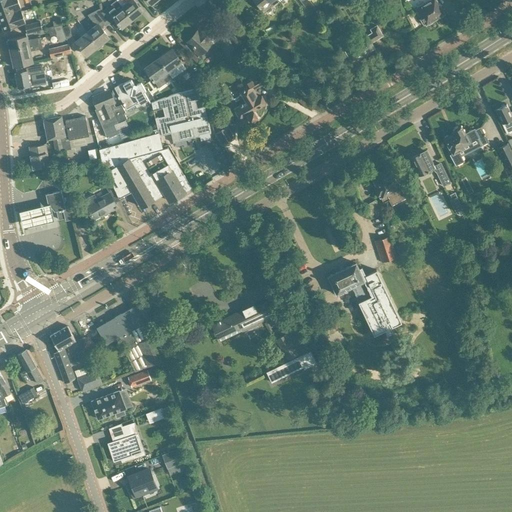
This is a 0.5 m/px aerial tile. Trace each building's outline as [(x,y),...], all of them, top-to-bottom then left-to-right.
[(0,0),(0,15),(13,11),(21,8),(17,0),(0,0)] [(102,10),(103,13),(110,22),(115,18),(122,27),(132,19),(116,0),(111,4),(113,6),(109,9),(107,7),(103,11),(102,10)] [(116,0),(132,19),(142,11),(133,0),(116,0)] [(255,0),(264,10),(276,0),(255,0)] [(309,0),(299,0),(309,11),(315,7),(309,0)] [(426,25),(444,14),(435,0),(430,0),(416,9),(422,18),(421,19),(424,24),(425,23),(426,25)] [(95,26),(87,33),(97,45),(103,40),(104,41),(109,37),(101,28),(104,25),(105,26),(110,22),(103,13),(102,10),(101,8),(87,15),(95,26)] [(400,8),(395,11),(398,17),(403,14),(400,8)] [(13,11),(0,15),(0,20),(4,31),(18,26),(25,23),(21,10),(13,13),(13,11)] [(40,21),(25,25),(27,33),(42,29),(40,21)] [(64,32),(63,27),(62,25),(54,28),(56,34),(64,32)] [(67,38),(72,36),(68,25),(63,27),(64,32),(67,38)] [(196,49),(194,51),(201,57),(207,51),(204,48),(209,42),(208,41),(216,33),(207,25),(199,33),(197,31),(188,41),(193,46),(194,48),(195,47),(196,49)] [(373,32),(354,43),(349,36),(340,41),(351,61),(374,47),(371,42),(383,36),(377,25),(371,29),(373,32)] [(56,34),(58,44),(67,40),(67,38),(64,32),(56,34)] [(97,45),(87,33),(81,38),(77,33),(72,36),(87,54),(86,53),(97,45)] [(26,35),(8,39),(10,50),(42,43),(40,37),(27,40),(26,35)] [(227,37),(220,40),(225,52),(233,48),(227,37)] [(10,50),(14,67),(33,63),(30,51),(43,48),(42,43),(10,50)] [(69,44),(49,49),(51,57),(71,52),(69,44)] [(159,59),(167,71),(174,66),(179,73),(186,68),(172,49),(159,59)] [(161,75),(167,71),(159,59),(145,68),(159,87),(166,82),(161,75)] [(67,65),(61,66),(64,80),(69,79),(67,65)] [(41,72),(27,74),(27,70),(15,72),(16,78),(19,77),(19,80),(29,78),(29,81),(42,78),(41,72)] [(247,116),(250,120),(251,122),(258,117),(254,110),(266,103),(261,95),(257,97),(252,89),(262,84),(256,74),(236,86),(245,101),(234,108),(241,120),(247,116)] [(18,88),(43,84),(42,78),(29,81),(29,78),(19,80),(19,77),(16,78),(18,88)] [(138,84),(136,83),(133,82),(131,79),(124,83),(124,82),(114,87),(119,95),(119,96),(118,96),(118,97),(118,98),(118,99),(119,99),(120,99),(121,99),(126,109),(135,104),(137,107),(140,106),(139,104),(144,102),(149,99),(144,91),(146,91),(141,82),(138,84)] [(154,101),(159,120),(162,135),(171,133),(173,143),(200,136),(199,134),(209,132),(210,132),(211,132),(200,87),(175,93),(154,101)] [(96,110),(100,120),(107,137),(120,132),(122,137),(131,134),(125,120),(117,123),(116,120),(110,106),(109,105),(114,102),(110,93),(98,99),(101,107),(96,110)] [(110,106),(116,120),(117,123),(125,120),(127,119),(124,113),(126,112),(121,105),(115,107),(114,104),(110,106)] [(502,121),(501,122),(507,134),(511,131),(511,111),(510,112),(507,104),(496,109),(502,121)] [(44,119),(44,120),(47,139),(53,138),(54,143),(56,152),(63,151),(72,149),(70,141),(66,141),(65,132),(67,132),(69,140),(89,136),(86,120),(85,116),(65,120),(66,124),(63,125),(62,120),(61,116),(44,119)] [(488,141),(481,128),(475,131),(474,129),(465,134),(460,125),(454,129),(454,131),(453,131),(454,133),(444,138),(452,153),(450,154),(456,165),(464,161),(459,150),(465,147),(464,144),(478,137),(482,144),(488,141)] [(169,200),(191,187),(184,174),(183,174),(167,147),(162,149),(159,132),(99,149),(102,161),(111,181),(115,190),(119,198),(120,197),(132,190),(141,207),(164,193),(169,200)] [(46,144),(29,147),(31,155),(30,155),(33,169),(50,166),(46,144)] [(511,152),(508,144),(498,148),(509,170),(511,168),(511,152)] [(91,161),(100,159),(98,150),(89,152),(91,161)] [(450,184),(440,163),(435,166),(433,162),(432,162),(426,150),(420,153),(420,152),(409,157),(418,176),(427,172),(428,173),(435,170),(438,178),(443,187),(450,184)] [(377,187),(375,188),(383,202),(388,199),(392,205),(405,198),(404,196),(405,196),(399,186),(397,187),(393,180),(392,180),(389,174),(387,175),(384,170),(377,174),(376,174),(378,177),(374,179),(377,187)] [(83,200),(86,205),(94,219),(102,214),(103,215),(117,207),(109,193),(115,190),(111,181),(105,185),(109,193),(98,199),(95,193),(83,200)] [(48,203),(49,204),(54,211),(57,211),(59,219),(70,217),(70,219),(71,219),(67,203),(64,204),(61,190),(46,194),(48,203)] [(376,201),(365,207),(370,218),(375,215),(376,218),(382,215),(376,201)] [(19,214),(23,231),(54,223),(51,206),(19,214)] [(383,262),(394,258),(387,237),(385,238),(384,237),(379,239),(380,240),(376,241),(383,262)] [(395,247),(398,258),(407,255),(404,244),(395,247)] [(356,263),(328,276),(336,294),(338,293),(339,295),(346,292),(345,290),(351,287),(374,335),(385,330),(387,335),(394,332),(391,327),(401,322),(376,270),(365,275),(362,267),(359,268),(356,263)] [(188,287),(197,302),(213,292),(204,277),(188,287)] [(220,321),(216,322),(217,324),(219,325),(224,335),(240,327),(242,332),(258,324),(257,321),(272,314),(266,302),(255,307),(254,304),(253,304),(254,305),(243,310),(243,309),(242,309),(243,311),(220,321)] [(96,327),(107,346),(121,338),(127,349),(125,350),(135,371),(165,360),(155,335),(138,303),(96,327)] [(67,325),(50,335),(58,350),(54,352),(66,382),(66,383),(74,378),(63,346),(75,339),(67,325)] [(285,335),(277,340),(288,358),(296,353),(285,335)] [(106,350),(112,365),(121,362),(115,347),(106,350)] [(37,383),(44,380),(27,349),(17,354),(26,371),(29,369),(37,383)] [(299,358),(267,373),(272,382),(303,367),(299,358)] [(147,370),(128,377),(132,386),(151,379),(147,370)] [(0,371),(0,387),(5,396),(11,393),(0,371)] [(82,391),(98,385),(97,385),(92,371),(77,377),(82,391)] [(33,387),(18,395),(23,403),(38,395),(33,387)] [(119,390),(91,401),(98,419),(115,412),(117,417),(125,413),(123,409),(126,408),(119,390)] [(165,416),(162,407),(149,412),(152,421),(165,416)] [(108,444),(107,444),(112,460),(113,460),(114,461),(122,458),(123,460),(123,461),(133,457),(131,452),(141,449),(136,434),(138,433),(134,422),(122,426),(121,423),(109,428),(113,441),(107,442),(108,444)] [(167,468),(182,462),(177,449),(162,454),(167,468)] [(149,469),(129,477),(131,483),(127,485),(133,499),(143,495),(141,491),(156,486),(152,477),(149,469)]
